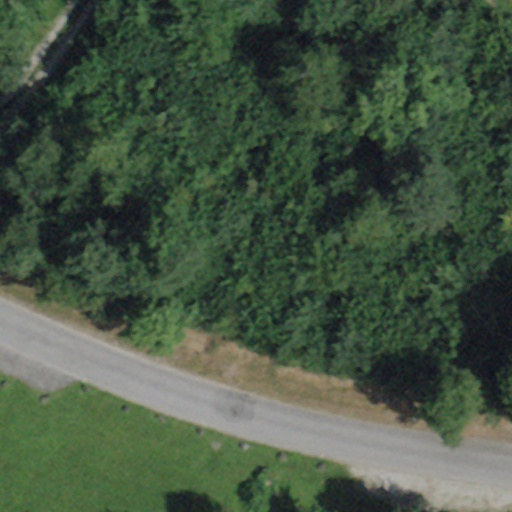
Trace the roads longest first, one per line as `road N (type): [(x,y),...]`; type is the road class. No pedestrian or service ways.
road 1 (unclassified): [(511,466),(337,439),(117,371),(0,322)]
road 2 (track): [(0,119),(17,106),(86,0)]
